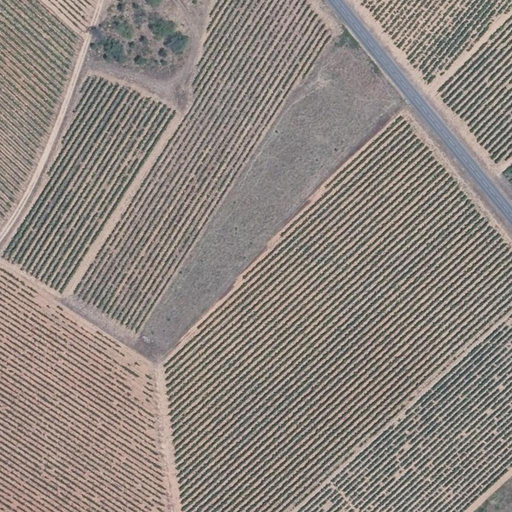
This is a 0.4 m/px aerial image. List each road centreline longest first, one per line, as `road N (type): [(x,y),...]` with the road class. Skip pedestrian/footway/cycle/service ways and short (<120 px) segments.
road 1 (tertiary): [(511,217),(335,0)]
road 2 (track): [(99,0),(61,118),(0,237)]
